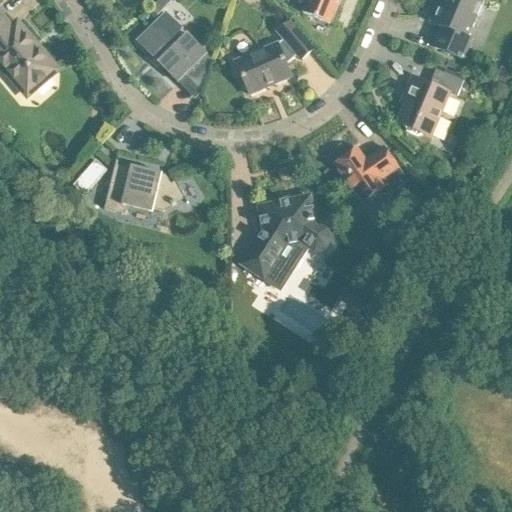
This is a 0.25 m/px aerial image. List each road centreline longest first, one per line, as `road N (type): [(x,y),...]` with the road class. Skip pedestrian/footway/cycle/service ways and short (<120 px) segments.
road 1 (residential): [(73,0),(133,107),(166,130),(208,144),(262,143),(314,122),(351,89),(392,0)]
road 2 (track): [(335,511),(368,413),(511,169)]
